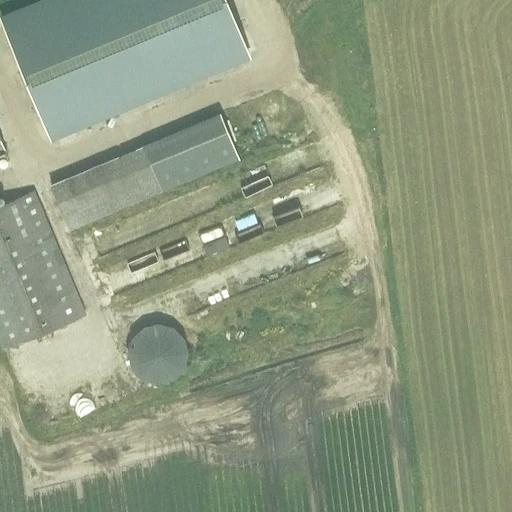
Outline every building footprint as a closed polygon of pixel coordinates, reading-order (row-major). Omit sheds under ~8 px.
[(225,0),(49,0),(2,20),(49,136),(247,54),(225,0)] [(143,147),(162,192),(239,159),(220,114),(143,147)] [(303,160),(319,151),(309,135),(294,144),(303,160)] [(92,221),(72,175),(50,184),(68,231),(92,221)] [(0,347),(1,350),(86,315),(34,191),(0,205),(0,347)] [(141,379),(156,384),(172,380),(183,369),(187,354),(184,338),(173,326),(158,323),(142,326),(131,338),(127,352),(130,368),(141,379)]
